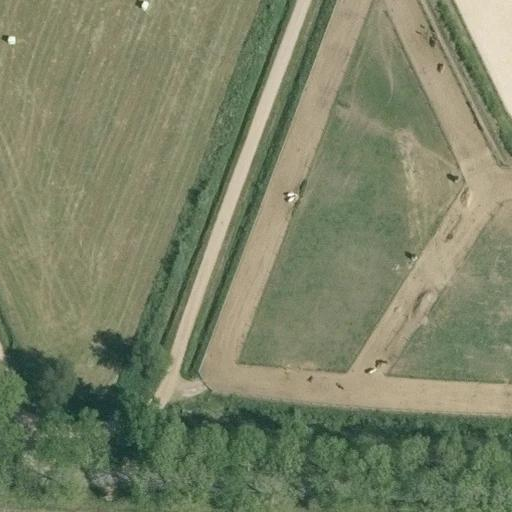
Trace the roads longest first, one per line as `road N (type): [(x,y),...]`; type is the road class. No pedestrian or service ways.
road 1 (track): [(0,360),(23,429),(100,431),(154,409),(306,0)]
road 2 (unclassified): [(511,497),(45,476)]
